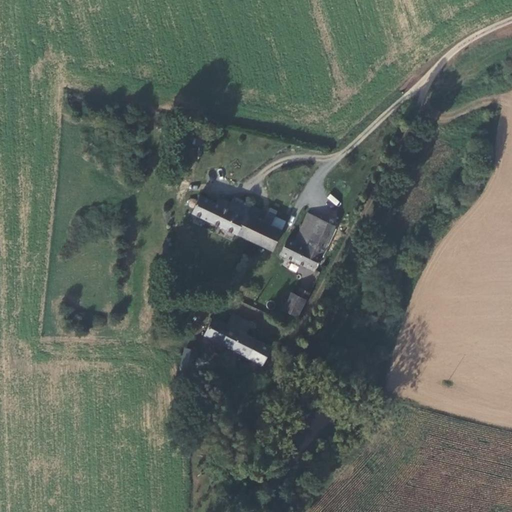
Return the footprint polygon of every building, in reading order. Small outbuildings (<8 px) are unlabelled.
[(331,193),(327,198),(336,206),(340,202),(331,193)] [(270,223),(263,219),(256,217),(260,208),(232,195),(230,201),(222,197),(219,204),(216,203),(199,196),(197,201),(194,199),(191,200),(188,201),(186,204),(186,207),(187,209),(190,211),(192,212),(190,215),(272,251),(281,231),(280,231),(283,223),(273,218),(270,223)] [(269,205),(263,219),(270,223),(273,218),(277,209),(269,205)] [(315,268),(333,225),(307,215),(297,241),(288,238),(281,255),(315,268)] [(194,256),(174,252),(168,284),(188,287),(194,256)] [(301,311),(310,290),(302,286),(299,291),(293,288),(285,303),(301,311)] [(245,333),(250,321),(229,315),(227,323),(213,320),(207,337),(250,351),(255,336),(245,333)] [(273,342),(255,336),(250,351),(268,356),(273,342)] [(197,353),(185,350),(182,372),(190,374),(194,375),(197,353)]
